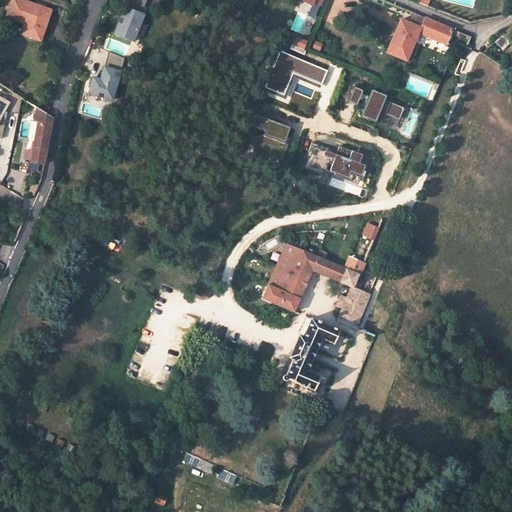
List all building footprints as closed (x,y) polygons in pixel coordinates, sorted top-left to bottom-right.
[(23,33),(42,39),(52,9),(23,0),(13,0),(7,21),(25,27),(23,33)] [(147,0),(128,0),(115,36),(134,44),(147,10),(144,9),(147,0)] [(419,33),(425,18),(414,13),(410,22),(402,19),(388,52),(408,60),(419,33)] [(425,18),(419,33),(446,45),(452,29),(425,18)] [(511,32),(508,29),(500,36),(511,43),(511,41),(511,32)] [(120,56),(107,51),(98,79),(90,76),(83,94),(107,101),(120,56)] [(281,52),(266,89),(285,97),(294,75),(323,87),(329,72),(281,52)] [(355,87),(349,102),(358,106),(359,104),(366,107),(362,117),(377,123),(381,113),(400,121),(406,108),(386,100),(388,96),(373,90),(370,96),(363,93),(364,91),(355,87)] [(22,96),(12,90),(7,98),(0,93),(0,135),(1,136),(5,118),(6,118),(7,109),(18,112),(22,96)] [(260,117),(255,116),(251,127),(266,133),(265,136),(256,138),(259,159),(271,157),(283,162),(289,146),(286,144),(291,129),(268,120),(272,110),(263,107),(260,117)] [(40,108),(32,152),(24,150),(20,172),(28,173),(29,168),(39,170),(40,162),(44,163),(49,138),(53,115),(47,113),(40,108)] [(334,149),(310,141),(305,155),(308,156),(304,167),(324,174),(325,172),(358,183),(364,163),(359,162),(362,153),(338,145),(334,154),(332,154),(334,149)] [(0,179),(2,180),(8,161),(0,158),(0,179)] [(370,216),(361,235),(375,241),(384,222),(370,216)] [(356,330),(357,327),(370,296),(358,291),(355,288),(360,278),(365,265),(351,259),(346,269),(287,246),(263,299),(295,314),(301,300),(300,299),(313,271),(342,283),(341,284),(353,289),(339,322),(356,330)] [(340,332),(307,319),(290,359),(294,360),(286,380),(314,392),(320,377),(309,372),(322,340),(334,345),(340,332)] [(216,466),(189,454),(185,462),(212,474),(216,466)]
